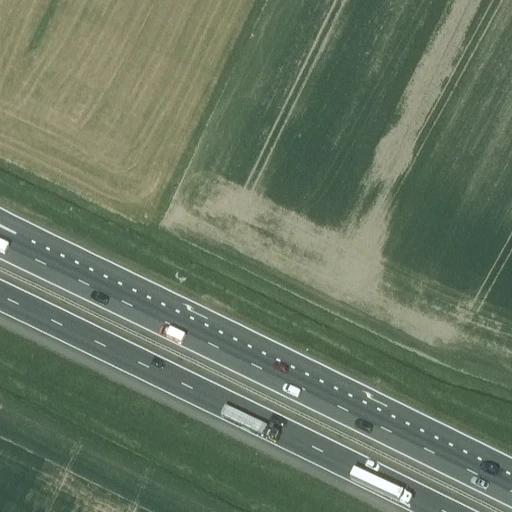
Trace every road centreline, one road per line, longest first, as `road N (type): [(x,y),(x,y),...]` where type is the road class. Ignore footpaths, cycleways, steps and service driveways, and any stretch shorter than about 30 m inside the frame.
road 1 (motorway): [(511,494),(17,255)]
road 2 (motorway): [(0,297),(441,511)]
